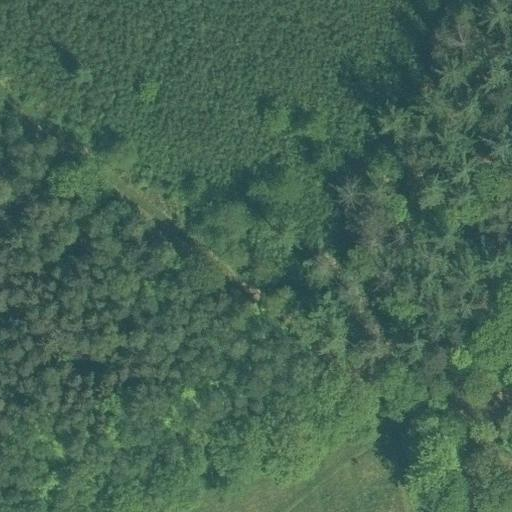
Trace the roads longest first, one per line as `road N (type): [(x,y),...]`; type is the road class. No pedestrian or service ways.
road 1 (track): [(396,413),(0,86)]
road 2 (track): [(511,218),(436,372),(396,413)]
